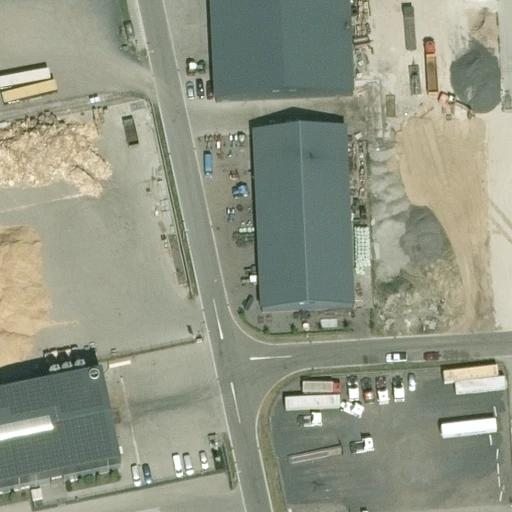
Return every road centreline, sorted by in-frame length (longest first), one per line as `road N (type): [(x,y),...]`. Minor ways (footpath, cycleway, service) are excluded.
road 1 (unclassified): [(226,363),(151,0)]
road 2 (unclassified): [(226,363),(511,345)]
road 3 (unclassified): [(258,511),(226,363)]
